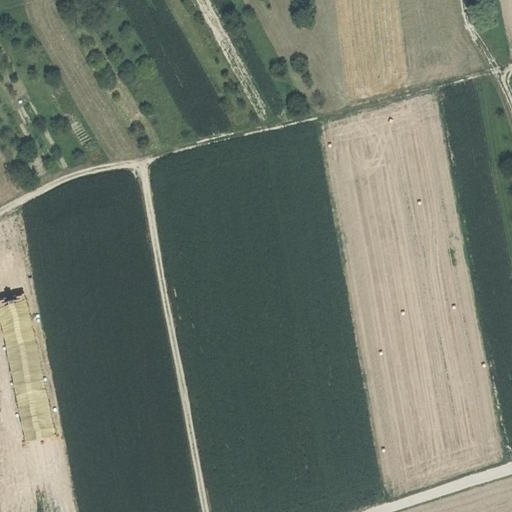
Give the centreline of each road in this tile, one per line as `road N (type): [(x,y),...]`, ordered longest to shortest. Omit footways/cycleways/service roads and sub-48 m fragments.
road 1 (track): [(0,211),(102,163),(511,66)]
road 2 (track): [(148,157),(212,511)]
road 3 (track): [(368,511),(511,468)]
